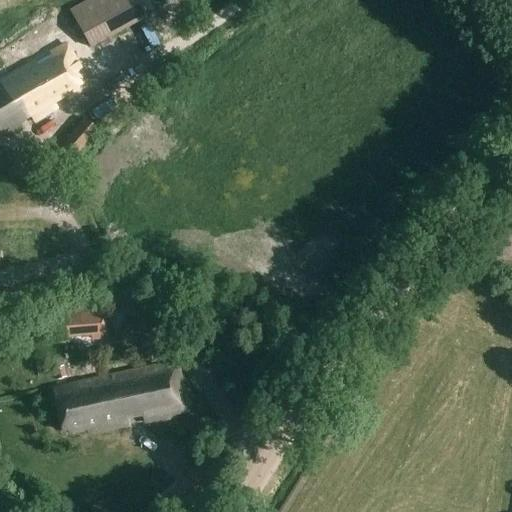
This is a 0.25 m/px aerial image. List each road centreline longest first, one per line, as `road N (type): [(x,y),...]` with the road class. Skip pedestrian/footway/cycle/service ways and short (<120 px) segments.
road 1 (unclassified): [(42,134),(60,210),(79,245),(190,358),(266,470)]
road 2 (unclassified): [(266,470),(354,341),(511,151)]
road 3 (track): [(243,0),(42,134)]
